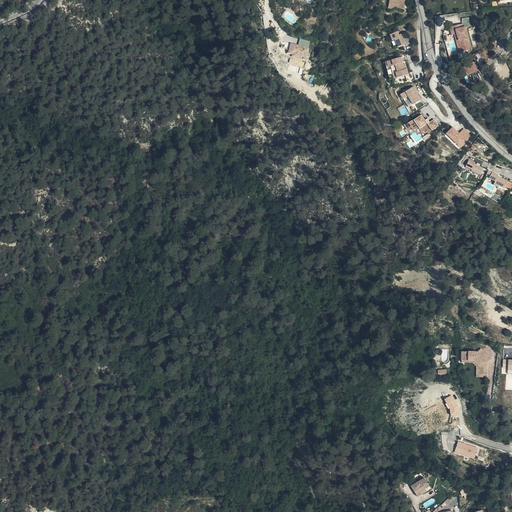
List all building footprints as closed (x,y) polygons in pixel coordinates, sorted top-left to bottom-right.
[(389,0),(388,5),(393,6),(394,4),(398,5),(398,8),(403,9),(404,2),(407,3),(407,0),(389,0)] [(464,20),(464,25),(465,29),(467,28),(473,26),(470,18),(464,20)] [(467,28),(465,29),(461,30),(460,26),(451,29),(453,37),(456,36),(458,35),(464,53),(474,50),(467,28)] [(396,36),(395,33),(387,36),(390,41),(392,40),(396,49),(403,46),(404,47),(409,45),(407,39),(402,41),(399,35),(396,36)] [(293,56),(301,59),(305,60),(310,44),(300,41),(298,48),(291,46),(288,55),(293,56)] [(408,74),(406,69),(404,69),(402,65),(400,57),(386,62),(388,67),(390,67),(393,79),(408,74)] [(481,70),(479,65),(475,67),(474,65),(468,68),(469,70),(475,81),(476,83),(479,81),(481,85),(484,84),(478,72),(481,70)] [(411,89),(398,96),(401,101),(406,98),(411,106),(419,102),(411,89)] [(404,124),(411,135),(416,132),(418,134),(420,133),(422,137),(423,137),(422,136),(428,132),(439,125),(434,119),(430,122),(427,118),(425,120),(422,114),(414,119),(413,119),(406,123),(404,124)] [(461,132),(457,137),(450,131),(444,137),(456,148),(462,142),(464,144),(469,140),(461,132)] [(480,176),(482,170),(473,166),(474,165),(468,162),(465,168),(471,171),(471,172),(480,176)] [(494,185),(498,187),(503,189),(504,190),(507,182),(497,178),(498,177),(491,174),(489,180),(495,183),(494,185)] [(474,351),(466,351),(465,357),(465,361),(471,361),(475,365),(476,373),(480,373),(480,374),(484,374),(484,361),(484,360),(482,358),(484,356),(477,348),(474,351)] [(465,357),(466,351),(458,351),(458,360),(465,361),(465,357)] [(474,377),(484,377),(484,374),(480,374),(480,373),(476,373),(475,365),(471,361),(465,361),(465,363),(470,363),(473,366),(474,377)] [(452,394),(444,398),(453,416),(461,412),(452,394)] [(475,449),(456,442),(452,454),(472,460),(475,449)] [(439,470),(437,475),(444,478),(447,473),(443,471),(439,470)] [(423,489),(430,485),(424,476),(411,484),(417,495),(424,491),(423,489)]
